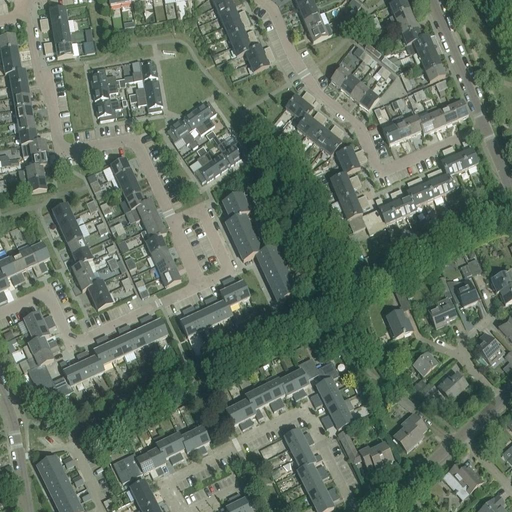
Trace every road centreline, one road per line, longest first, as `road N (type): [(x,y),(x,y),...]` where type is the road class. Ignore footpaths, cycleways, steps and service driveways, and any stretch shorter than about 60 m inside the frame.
road 1 (residential): [(482,127),(376,166),(358,125),(315,91),(272,11),(257,0)]
road 2 (residential): [(171,222),(132,140),(58,148),(21,16)]
road 3 (residential): [(180,511),(165,483),(297,412),(355,511)]
road 4 (residential): [(0,313),(45,293),(70,346),(199,286)]
road 5 (residential): [(482,127),(429,0)]
road 6 (residential): [(199,286),(221,276),(225,265),(204,217),(195,211),(171,222)]
road 7 (residential): [(99,511),(71,447),(18,457)]
